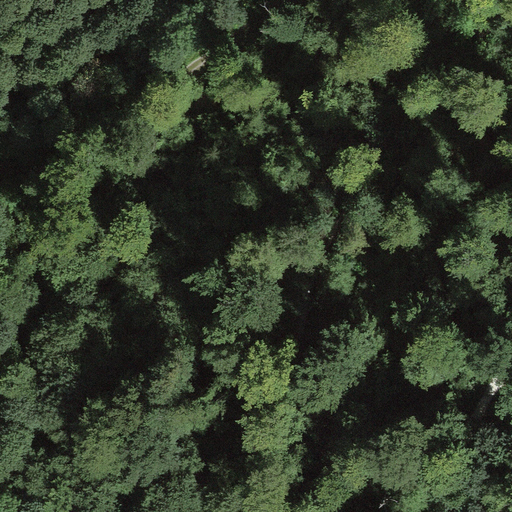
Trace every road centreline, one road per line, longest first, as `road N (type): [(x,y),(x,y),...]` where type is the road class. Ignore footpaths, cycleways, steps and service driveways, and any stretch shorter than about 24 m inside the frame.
road 1 (track): [(511,8),(385,149),(328,245),(297,353),(286,511)]
road 2 (track): [(0,170),(61,155),(287,0)]
road 3 (track): [(426,511),(474,405),(511,363)]
